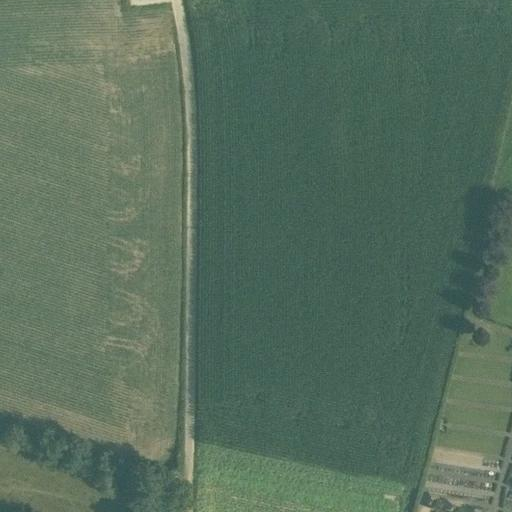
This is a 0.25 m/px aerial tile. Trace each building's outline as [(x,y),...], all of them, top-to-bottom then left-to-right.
[(0,240),(23,247),(34,211),(13,205),(17,192),(0,186),(0,222),(5,224),(0,240)] [(34,211),(23,247),(46,254),(51,238),(68,243),(78,211),(59,205),(55,217),(34,211)] [(115,275),(126,239),(105,232),(109,220),(90,214),(80,246),(97,252),(92,268),(115,275)] [(126,239),(115,275),(138,282),(143,266),(160,271),(170,238),(150,233),(147,245),(126,239)] [(0,320),(9,325),(19,304),(0,296),(0,295),(5,284),(0,282),(0,320)] [(0,320),(0,344),(1,345),(9,325),(0,320)] [(96,343),(131,354),(138,331),(103,321),(96,343)] [(131,354),(96,343),(90,364),(125,375),(131,354)] [(90,364),(83,385),(119,396),(125,375),(90,364)] [(119,396),(83,385),(76,408),(112,418),(119,396)]
